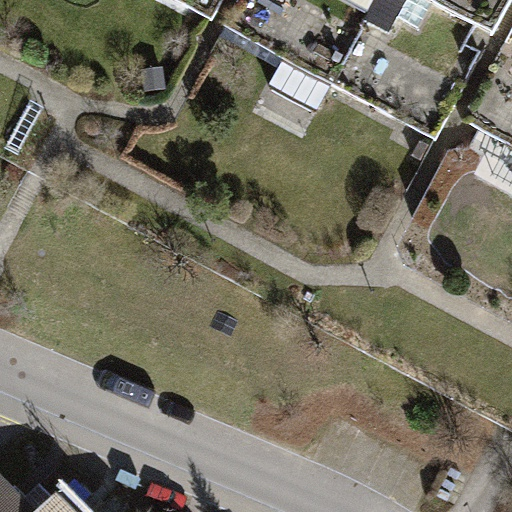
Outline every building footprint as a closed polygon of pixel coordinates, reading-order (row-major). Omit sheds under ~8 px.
[(161,0),(211,27),(226,0),(161,0)] [(362,25),(314,0),(243,0),(223,38),(281,69),(269,91),(315,116),(330,90),(432,144),(466,81),(388,40),(362,25)] [(511,0),(375,0),(362,25),(388,40),(409,2),(491,45),(511,5),(511,0)] [(511,84),(492,73),(463,127),(508,151),(490,186),(511,197),(511,84)] [(0,511),(27,511),(0,484),(0,511)]
